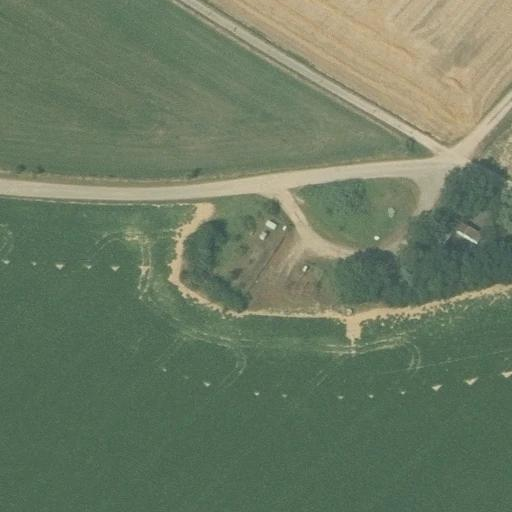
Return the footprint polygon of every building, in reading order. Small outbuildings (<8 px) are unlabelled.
[(436,257),(460,272),(478,244),(454,229),(436,257)] [(274,237),(268,234),(263,241),(269,245),(274,237)] [(282,244),(278,241),(273,248),(277,251),(282,244)] [(265,263),(257,259),(242,282),(251,287),(265,263)] [(230,270),(224,266),(219,274),(224,279),(230,270)] [(454,273),(444,285),(452,292),(462,279),(454,273)] [(219,287),(213,283),(204,299),(211,303),(219,287)] [(244,294),(234,288),(221,310),(230,316),(244,294)]
